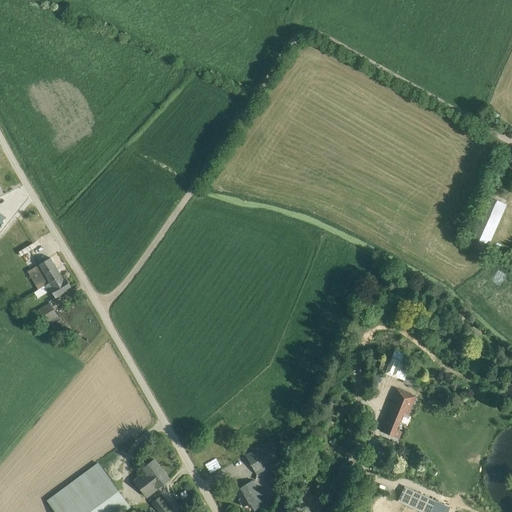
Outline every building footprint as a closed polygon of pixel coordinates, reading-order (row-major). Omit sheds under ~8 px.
[(482,241),(488,244),(507,200),(496,195),(486,215),(478,212),(465,245),(478,251),(482,241)] [(34,248),(21,230),(15,235),(28,253),(34,248)] [(31,253),(26,256),(32,266),(37,263),(31,253)] [(50,283),(61,276),(50,258),(39,265),(34,268),(42,281),(47,278),(50,283)] [(55,298),(63,293),(72,288),(66,278),(64,280),(61,276),(50,283),(52,286),(49,288),(55,298)] [(50,302),(34,312),(42,327),(59,317),(50,302)] [(395,350),(387,375),(405,380),(413,356),(395,350)] [(415,396),(407,393),(397,389),(381,430),(394,436),(403,413),(408,415),(415,396)] [(257,474),(280,460),(269,442),(246,455),(257,474)] [(169,479),(164,473),(154,459),(145,467),(142,469),(145,472),(134,481),(147,497),(169,479)] [(123,511),(131,507),(106,474),(98,462),(47,500),(54,511),(123,511)] [(243,506),(252,501),(262,496),(253,480),(235,491),(243,506)] [(433,505),(411,495),(412,494),(405,491),(400,502),(406,505),(407,504),(416,508),(423,511),(430,511),(432,510),(433,505)] [(173,511),(161,496),(152,503),(158,511),(173,511)] [(432,510),(430,511),(447,511),(450,507),(435,501),(433,505),(432,510)]
